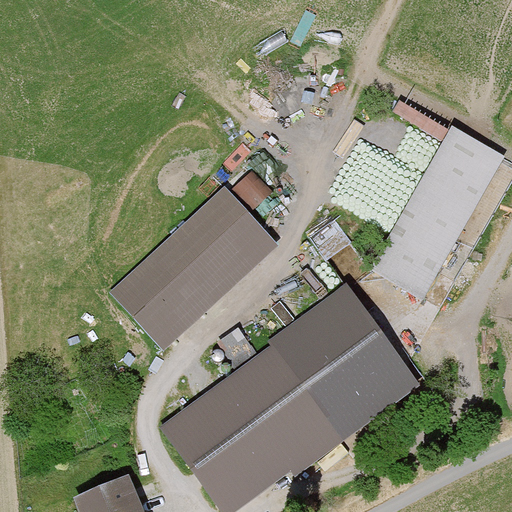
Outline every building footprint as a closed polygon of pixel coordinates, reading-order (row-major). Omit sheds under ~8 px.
[(496,160),(446,133),(369,276),(419,303),(496,160)] [(247,208),(265,198),(251,174),(233,184),(247,208)] [(273,249),(222,193),(106,297),(157,354),(273,249)] [(315,230),(324,255),(351,245),(342,220),(315,230)] [(265,352),(155,430),(214,511),(241,511),(413,390),(340,289),(261,346),(265,352)] [(135,511),(124,483),(67,505),(69,511),(135,511)]
